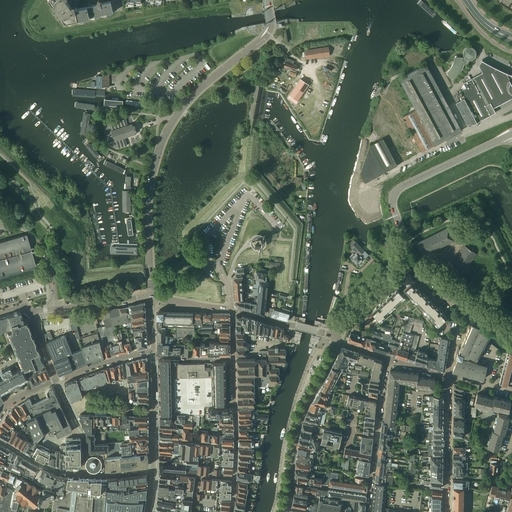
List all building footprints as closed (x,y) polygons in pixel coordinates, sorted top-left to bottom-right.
[(68,1),(67,0),(48,0),(54,7),(54,9),(55,9),(58,13),(58,14),(59,14),(65,22),(71,21),(71,22),(113,13),(110,1),(102,3),(100,1),(100,0),(97,0),(97,1),(97,2),(98,2),(96,4),(92,5),(91,4),(90,4),(89,4),(88,4),(87,4),(86,4),(85,4),(85,5),(84,5),(83,5),(82,6),(81,7),(81,8),(77,8),(75,7),(75,6),(75,5),(74,5),(73,4),(73,5),(72,5),(72,6),(72,7),(71,6),(70,5),(70,4),(70,3),(69,2),(68,1)] [(420,0),(418,3),(433,17),(436,13),(420,0)] [(441,17),(438,21),(456,37),(459,34),(441,17)] [(422,28),(420,27),(419,27),(418,27),(417,28),(416,29),(416,30),(417,31),(419,33),(427,40),(435,46),(437,48),(438,48),(439,49),(440,49),(441,49),(442,49),(442,48),(442,47),(442,46),(442,45),(441,44),(441,43),(440,43),(436,39),(428,33),(422,28)] [(305,50),(307,59),(329,56),(328,47),(305,50)] [(467,63),(471,58),(471,57),(470,57),(471,56),(472,56),(472,55),(473,55),(473,54),(473,51),(470,48),(466,50),(465,55),(467,56),(465,58),(463,60),(463,59),(463,58),(462,58),(462,62),(466,63),(467,63)] [(462,62),(462,58),(458,57),(457,57),(457,56),(456,56),(455,56),(455,57),(454,61),(453,64),(451,67),(452,67),(450,70),(447,72),(447,73),(447,74),(447,75),(448,75),(449,75),(450,76),(452,78),(454,80),(454,79),(455,79),(455,78),(456,78),(456,77),(457,77),(457,76),(458,75),(459,74),(459,73),(460,73),(460,72),(461,71),(461,70),(462,69),(462,68),(463,67),(463,66),(463,65),(464,64),(465,65),(466,64),(466,63),(462,62)] [(285,63),(284,67),(292,69),(291,70),(295,71),(297,65),(293,64),(294,61),(291,60),(291,59),(284,57),(282,62),(285,63)] [(511,74),(510,75),(509,75),(510,77),(508,77),(506,73),(507,74),(508,73),(504,71),(500,70),(496,68),(492,66),(489,64),(485,62),(482,60),(482,61),(478,65),(482,72),(471,78),(490,115),(495,112),(493,108),(511,97),(511,74)] [(461,130),(426,64),(399,78),(416,109),(435,145),(461,130)] [(490,115),(471,78),(463,83),(464,84),(461,89),(462,90),(456,93),(459,101),(456,102),(469,126),(477,122),(477,123),(478,122),(478,121),(479,120),(480,119),(481,119),(481,120),(490,115)] [(309,85),(301,79),(289,96),(297,102),(309,85)] [(73,89),(73,96),(95,97),(95,91),(73,89)] [(435,145),(416,109),(403,116),(422,152),(435,145)] [(87,114),(84,134),(89,135),(93,115),(87,114)] [(132,123),(128,125),(125,117),(109,122),(109,124),(107,124),(105,129),(106,130),(104,131),(109,144),(110,144),(110,145),(115,148),(117,147),(117,148),(127,145),(125,138),(136,134),(136,132),(137,131),(135,125),(134,125),(133,123),(132,124),(132,123)] [(383,138),(370,145),(385,172),(397,165),(383,138)] [(88,141),(85,143),(97,160),(101,157),(88,141)] [(385,172),(370,145),(360,173),(365,182),(385,172)] [(105,161),(104,165),(124,174),(126,170),(105,161)] [(130,191),(123,191),(124,211),(131,211),(130,191)] [(479,221),(475,213),(468,216),(472,224),(479,221)] [(454,240),(447,227),(416,243),(415,244),(421,257),(454,240)] [(32,252),(30,247),(28,241),(26,234),(0,241),(0,275),(35,265),(33,257),(32,252)] [(262,238),(260,237),(258,237),(257,237),(255,238),(254,240),(254,241),(254,243),(255,244),(256,245),(258,246),(260,246),(262,245),(263,243),(263,241),(263,239),(262,238)] [(356,241),(350,247),(356,253),(354,255),(353,253),(349,257),(353,260),(357,265),(364,258),(360,254),(359,256),(358,255),(364,250),(356,241)] [(465,246),(449,269),(460,277),(475,254),(465,246)] [(256,271),(255,280),(259,280),(266,281),(267,273),(265,273),(266,270),(261,268),(261,269),(260,270),(260,272),(256,271)] [(264,314),(268,281),(266,281),(259,280),(258,295),(256,312),(264,314)] [(413,290),(408,285),(405,288),(409,293),(413,290)] [(409,293),(405,288),(403,289),(404,290),(400,293),(404,296),(407,293),(408,294),(409,293)] [(415,300),(422,293),(417,288),(416,288),(415,288),(413,290),(409,293),(408,294),(414,301),(415,300)] [(404,296),(400,293),(397,289),(391,294),(392,295),(391,296),(397,303),(404,297),(404,296)] [(420,306),(428,299),(427,299),(428,298),(422,292),(422,293),(415,300),(420,306)] [(256,312),(258,295),(252,294),(252,293),(245,293),(245,297),(252,298),(251,302),(250,310),(256,312)] [(397,303),(391,296),(390,296),(390,295),(383,301),(391,309),(397,303)] [(329,297),(323,318),(327,319),(333,298),(329,297)] [(322,298),(317,314),(322,316),(327,299),(322,298)] [(427,312),(434,305),(429,300),(428,300),(428,299),(420,306),(426,313),(427,312)] [(384,315),(391,309),(383,301),(379,305),(379,306),(378,308),(384,315)] [(145,302),(132,305),(134,312),(145,310),(145,302)] [(433,318),(440,311),(439,311),(440,310),(435,304),(434,305),(427,312),(433,318)] [(134,312),(132,305),(128,306),(126,307),(126,308),(125,308),(126,314),(130,313),(134,312)] [(132,321),(130,313),(126,314),(125,308),(126,308),(126,307),(108,310),(100,312),(103,319),(110,318),(111,326),(114,325),(131,321),(132,321)] [(282,320),(285,308),(283,307),(282,310),(278,309),(275,318),(282,320)] [(384,315),(378,308),(377,307),(371,312),(379,320),(384,315)] [(268,310),(267,315),(271,316),(275,318),(278,309),(274,308),(274,309),(272,309),(271,311),(269,310),(268,310)] [(287,321),(290,313),(289,312),(290,310),(285,308),(282,320),(287,321)] [(146,318),(145,310),(134,312),(130,313),(132,321),(146,318)] [(0,404),(2,402),(2,401),(3,400),(0,395),(0,393),(7,389),(7,388),(12,385),(18,382),(19,383),(27,378),(26,377),(23,370),(33,366),(34,368),(44,364),(26,321),(22,322),(22,321),(23,321),(20,311),(0,316),(0,330),(2,330),(3,329),(8,328),(10,327),(11,331),(7,332),(8,334),(18,360),(22,368),(12,374),(8,368),(4,370),(0,372),(4,378),(0,380),(0,404)] [(194,326),(193,313),(159,311),(157,313),(157,326),(157,327),(166,328),(176,328),(176,331),(176,334),(176,337),(195,337),(194,327),(194,326)] [(447,317),(442,312),(441,312),(440,311),(433,318),(433,319),(432,320),(437,326),(447,317)] [(213,323),(212,323),(211,323),(207,322),(202,322),(203,313),(198,313),(198,326),(202,326),(201,332),(212,332),(213,323)] [(230,320),(230,314),(213,313),(212,319),(212,323),(213,323),(214,323),(217,323),(217,321),(217,319),(230,320)] [(423,320),(418,319),(408,316),(403,332),(410,333),(413,324),(422,327),(423,321),(423,320)] [(118,338),(114,325),(111,326),(110,318),(103,319),(105,326),(97,328),(98,332),(104,358),(112,356),(109,344),(108,342),(111,341),(112,343),(118,341),(118,338)] [(128,326),(127,327),(127,328),(128,328),(146,325),(146,318),(132,321),(131,321),(127,322),(128,326)] [(483,379),(488,361),(477,359),(490,335),(479,329),(479,327),(471,324),(458,353),(456,358),(458,358),(452,371),(483,379)] [(365,337),(367,332),(363,330),(361,336),(350,333),(350,334),(349,334),(348,337),(349,338),(347,342),(364,347),(367,337),(365,337)] [(129,340),(129,338),(127,331),(121,333),(122,337),(124,344),(125,352),(132,350),(129,340)] [(371,339),(368,348),(373,350),(376,341),(376,340),(377,338),(380,339),(381,339),(385,340),(389,341),(391,336),(390,335),(391,334),(389,334),(388,335),(382,333),(379,332),(373,331),(371,339)] [(104,358),(98,332),(80,337),(80,339),(87,363),(104,358)] [(413,334),(410,333),(403,332),(399,342),(395,356),(406,360),(410,347),(413,334)] [(121,333),(116,334),(118,338),(118,341),(120,347),(119,348),(120,354),(125,352),(124,344),(122,337),(121,333)] [(148,346),(147,334),(135,336),(136,340),(132,341),(133,345),(137,344),(138,349),(148,346)] [(419,336),(413,334),(410,347),(406,360),(410,361),(414,349),(416,349),(419,336)] [(87,363),(80,339),(77,340),(80,349),(72,352),(65,335),(46,342),(59,374),(87,363)] [(388,345),(385,353),(390,355),(391,355),(395,341),(395,340),(391,339),(392,336),(391,336),(389,341),(388,345)] [(448,345),(450,338),(440,336),(439,344),(448,345)] [(245,345),(245,339),(236,340),(237,348),(245,348),(247,348),(247,351),(249,351),(250,344),(247,344),(247,345),(245,345)] [(112,343),(112,344),(115,355),(120,354),(119,348),(120,347),(118,341),(112,343)] [(230,342),(219,342),(219,341),(215,341),(209,341),(209,345),(204,345),(205,343),(200,343),(200,346),(200,356),(230,355),(230,356),(231,356),(230,342)] [(385,353),(388,345),(376,341),(373,350),(385,353)] [(395,341),(391,355),(395,356),(399,342),(397,341),(395,341)] [(169,344),(157,344),(157,348),(157,350),(158,353),(163,354),(165,354),(168,354),(168,351),(170,351),(170,344),(169,344)] [(180,355),(181,348),(175,348),(176,344),(173,344),(172,351),(170,351),(168,351),(168,354),(176,354),(180,355)] [(200,356),(200,346),(192,345),(191,355),(193,355),(200,356)] [(288,353),(288,352),(288,347),(278,347),(278,346),(275,346),(275,348),(268,349),(268,351),(259,351),(258,352),(258,355),(258,359),(237,359),(238,407),(254,406),(254,387),(254,383),(255,383),(257,387),(265,386),(267,383),(269,383),(269,385),(275,385),(275,382),(278,382),(278,365),(285,364),(285,353),(288,353)] [(356,361),(359,353),(342,348),(338,355),(348,358),(356,361)] [(428,353),(425,352),(422,351),(418,350),(414,362),(420,364),(422,365),(425,366),(426,366),(427,357),(428,353)] [(346,363),(348,358),(338,355),(336,359),(346,363)] [(368,365),(370,357),(365,355),(362,363),(368,365)] [(433,368),(434,358),(427,357),(426,366),(433,368)] [(445,370),(446,364),(436,362),(437,359),(434,358),(433,368),(443,371),(445,370)] [(134,372),(143,371),(142,362),(142,359),(133,361),(134,372)] [(171,359),(158,360),(159,374),(159,380),(159,401),(159,410),(160,414),(172,414),(172,415),(202,416),(204,416),(204,408),(212,408),(212,404),(220,404),(226,404),(226,403),(225,373),(225,363),(195,364),(179,364),(179,360),(171,361),(171,359)] [(336,359),(334,364),(343,367),(347,369),(348,369),(350,366),(347,365),(348,364),(346,363),(336,359)] [(381,369),(383,361),(376,359),(373,367),(381,369)] [(134,372),(133,361),(126,363),(127,376),(134,375),(134,372)] [(334,364),(332,367),(341,371),(342,371),(345,372),(347,369),(343,367),(334,364)] [(119,375),(117,365),(110,367),(111,373),(112,380),(113,382),(115,382),(115,377),(114,378),(114,376),(119,375)] [(338,377),(341,371),(332,367),(330,371),(329,372),(329,373),(338,377)] [(45,368),(40,370),(45,380),(49,378),(45,368)] [(108,381),(106,375),(104,369),(82,377),(83,378),(78,380),(77,378),(64,383),(67,389),(65,390),(67,393),(68,393),(71,402),(84,397),(82,392),(80,392),(79,389),(83,387),(84,390),(108,381)] [(31,372),(30,373),(36,384),(40,382),(38,378),(37,375),(35,372),(34,370),(31,371),(31,372)] [(148,379),(148,370),(143,371),(134,372),(134,375),(135,375),(137,380),(148,379)] [(399,382),(400,371),(390,370),(389,381),(399,382)] [(406,383),(407,372),(400,371),(399,382),(406,383)] [(416,384),(418,377),(418,373),(407,372),(406,383),(416,384)] [(30,375),(26,377),(27,378),(31,386),(36,384),(30,373),(29,373),(30,375)] [(335,383),(338,377),(329,373),(327,376),(327,377),(326,378),(335,383)] [(425,388),(426,378),(418,377),(416,384),(416,387),(425,388)] [(332,388),(335,383),(326,378),(325,380),(325,379),(325,380),(323,383),(329,386),(328,387),(332,388)] [(434,389),(435,379),(426,378),(425,388),(434,389)] [(137,391),(137,385),(137,380),(128,381),(129,391),(137,391)] [(399,389),(399,382),(389,381),(388,388),(399,389)] [(321,388),(316,395),(328,398),(332,399),(334,392),(330,391),(321,388)] [(398,397),(399,389),(388,388),(387,396),(398,397)] [(138,391),(137,391),(129,391),(129,401),(133,401),(133,403),(138,403),(138,397),(138,391)] [(481,406),(484,395),(477,393),(474,404),(481,406)] [(65,415),(55,394),(52,395),(49,396),(32,404),(30,399),(25,401),(29,408),(31,412),(27,413),(29,418),(27,419),(35,435),(36,437),(38,439),(41,437),(43,434),(44,433),(43,431),(53,426),(58,437),(72,430),(65,415)] [(326,405),(328,398),(316,395),(312,403),(326,405)] [(491,407),(493,398),(484,395),(481,406),(491,409),(491,407)] [(397,406),(398,397),(387,396),(386,405),(397,406)] [(500,409),(502,398),(494,396),(493,398),(491,407),(500,409)] [(508,411),(510,403),(511,400),(502,398),(500,409),(508,411)] [(375,416),(376,401),(370,400),(368,407),(368,412),(365,412),(365,415),(375,416)] [(29,408),(25,401),(18,405),(24,414),(25,413),(27,412),(26,410),(29,408)] [(326,405),(312,403),(308,409),(321,412),(322,412),(323,408),(326,409),(326,405)] [(24,414),(18,405),(13,408),(21,421),(22,421),(28,417),(25,413),(24,414)] [(396,416),(397,406),(386,405),(385,415),(396,416)] [(21,421),(13,408),(8,412),(16,421),(18,423),(23,429),(26,427),(22,421),(21,421)] [(232,408),(222,408),(208,408),(208,412),(208,418),(220,418),(220,423),(233,424),(233,418),(232,415),(232,408)] [(320,417),(321,412),(308,409),(304,421),(318,424),(319,423),(322,423),(323,417),(320,417)] [(8,412),(6,415),(14,424),(16,426),(18,423),(16,421),(8,412)] [(443,423),(443,412),(433,412),(433,423),(443,423)] [(93,427),(93,415),(81,414),(81,415),(80,414),(79,416),(79,417),(87,432),(93,432),(93,427)] [(509,417),(498,414),(496,422),(507,425),(509,417)] [(14,424),(6,415),(3,421),(8,425),(7,425),(10,427),(13,429),(15,427),(12,425),(14,424)] [(128,429),(127,415),(122,415),(123,425),(119,425),(118,425),(118,426),(119,430),(123,430),(128,429)] [(173,416),(160,415),(159,423),(184,424),(185,424),(185,422),(185,418),(188,418),(188,416),(177,416),(177,419),(175,419),(175,421),(172,421),(173,416)] [(395,424),(396,416),(385,415),(384,422),(395,424)] [(149,422),(149,416),(134,416),(134,420),(134,425),(135,425),(135,423),(136,423),(136,422),(149,422)] [(202,426),(202,417),(188,416),(188,418),(185,418),(185,422),(193,423),(193,425),(194,425),(194,429),(197,430),(197,425),(202,426)] [(149,428),(149,422),(136,422),(136,423),(135,423),(135,425),(134,425),(134,420),(130,420),(130,429),(149,428)] [(8,425),(3,421),(0,426),(8,431),(9,430),(10,427),(7,425),(8,425)] [(405,438),(407,426),(384,422),(382,422),(380,435),(389,436),(405,438)] [(504,433),(507,425),(496,422),(494,430),(503,433),(504,433)] [(182,439),(184,428),(184,424),(159,423),(159,427),(176,429),(176,430),(180,430),(180,433),(179,433),(178,439),(182,439)] [(315,431),(316,426),(303,423),(301,430),(311,433),(312,430),(315,431)] [(0,426),(0,431),(3,433),(3,432),(7,435),(8,434),(10,435),(12,432),(10,431),(9,430),(8,431),(0,426)] [(207,441),(208,434),(208,431),(211,431),(211,427),(208,427),(202,426),(202,435),(201,441),(207,441)] [(218,442),(218,434),(216,434),(216,432),(218,432),(218,428),(211,427),(211,431),(210,435),(212,435),(211,442),(218,442)] [(342,432),(324,428),(323,435),(321,443),(322,443),(338,447),(342,432)] [(8,441),(15,430),(13,429),(12,432),(10,435),(8,434),(7,435),(5,439),(8,441)] [(501,441),(503,433),(494,430),(492,429),(490,437),(501,441)] [(11,443),(17,432),(18,431),(15,430),(8,441),(11,443)] [(321,443),(323,435),(311,433),(301,430),(299,438),(321,443)] [(108,451),(108,443),(106,443),(105,432),(106,432),(105,431),(96,432),(97,451),(108,451)] [(15,445),(21,435),(17,432),(11,443),(15,445)] [(97,451),(96,432),(93,432),(87,432),(87,440),(87,450),(90,452),(97,451)] [(148,440),(148,433),(141,434),(124,435),(125,442),(128,441),(130,440),(138,440),(148,440)] [(23,450),(28,441),(26,440),(26,439),(25,439),(26,437),(21,435),(15,445),(23,450)] [(498,449),(501,441),(490,437),(489,439),(488,438),(486,446),(498,449)] [(81,464),(81,450),(81,438),(66,438),(66,445),(65,454),(64,454),(64,458),(63,467),(69,467),(69,466),(69,465),(79,465),(79,464),(81,464)] [(299,438),(298,444),(310,446),(314,447),(314,449),(318,450),(320,450),(324,451),(324,449),(321,448),(322,443),(321,443),(299,438)] [(35,446),(36,446),(38,442),(35,439),(32,444),(28,441),(23,450),(27,452),(31,446),(34,447),(35,446)] [(251,440),(252,440),(252,439),(243,439),(243,440),(239,440),(239,445),(241,445),(251,446),(251,447),(258,447),(259,442),(251,442),(251,440)] [(387,442),(387,440),(382,439),(382,440),(380,440),(379,448),(386,449),(389,449),(389,445),(388,445),(388,443),(387,442)] [(148,451),(148,440),(138,440),(130,440),(128,441),(125,442),(121,442),(108,443),(108,451),(109,456),(127,454),(147,451),(148,451)] [(159,447),(159,452),(177,453),(177,457),(177,456),(178,456),(178,457),(181,458),(185,458),(194,459),(199,459),(199,453),(200,444),(179,443),(179,449),(173,448),(173,447),(159,447)] [(48,464),(51,451),(38,444),(33,454),(35,455),(34,457),(48,464)] [(12,451),(2,446),(0,450),(7,454),(9,455),(12,451)] [(35,448),(36,446),(35,446),(34,447),(31,446),(27,452),(30,454),(34,448),(35,448)] [(254,454),(254,449),(238,448),(238,454),(253,456),(257,456),(258,454),(254,454)] [(370,460),(370,454),(371,453),(360,451),(353,449),(345,448),(343,455),(343,456),(358,459),(370,461),(370,460)] [(16,454),(12,451),(9,455),(7,460),(11,462),(16,454)] [(106,456),(106,460),(105,460),(105,469),(112,470),(112,469),(129,467),(147,465),(147,456),(147,451),(127,454),(109,456),(106,456)] [(311,464),(312,456),(297,453),(296,461),(311,464)] [(19,464),(22,458),(17,455),(13,463),(18,465),(19,464)] [(177,457),(159,455),(159,461),(182,463),(186,463),(186,465),(186,473),(197,474),(199,459),(194,459),(185,458),(181,458),(178,457),(178,456),(177,456),(177,457)] [(233,464),(233,456),(222,455),(222,464),(224,464),(224,468),(223,468),(223,469),(232,470),(233,464)] [(25,477),(32,463),(22,457),(22,458),(19,464),(23,466),(22,467),(23,468),(24,468),(22,476),(24,477),(25,477)] [(96,457),(91,457),(88,459),(86,462),(85,466),(87,470),(91,472),(93,469),(97,467),(101,467),(101,463),(99,459),(96,457)] [(368,476),(370,461),(358,459),(356,473),(361,474),(368,475),(368,476)] [(0,466),(4,468),(7,469),(8,468),(6,467),(7,465),(5,464),(4,463),(0,460),(0,466)] [(182,463),(159,461),(159,470),(186,473),(186,465),(186,463),(182,463)] [(311,464),(296,461),(295,468),(310,471),(311,464)] [(491,461),(489,471),(491,472),(492,473),(493,474),(495,473),(496,472),(497,473),(498,465),(496,464),(497,462),(493,461),(491,461)] [(22,467),(18,465),(13,463),(11,462),(10,464),(8,468),(7,469),(11,471),(14,472),(17,474),(20,475),(23,468),(22,467)] [(32,479),(39,467),(32,463),(25,477),(25,478),(27,479),(28,476),(32,479)] [(261,470),(261,467),(247,466),(238,465),(237,472),(251,474),(261,475),(261,470)] [(44,482),(48,472),(39,467),(32,481),(39,484),(43,485),(44,482)] [(312,471),(310,471),(295,468),(295,475),(305,477),(314,478),(314,474),(311,474),(312,471)] [(10,473),(3,470),(2,470),(2,472),(0,477),(7,480),(10,473)] [(64,488),(65,477),(58,477),(58,476),(48,472),(44,482),(45,483),(44,483),(56,486),(55,491),(54,495),(54,496),(64,498),(64,494),(64,488)] [(260,479),(261,475),(251,474),(237,472),(237,479),(258,483),(260,479)] [(169,475),(166,474),(159,473),(159,478),(159,483),(164,484),(168,485),(173,485),(187,487),(187,485),(188,482),(183,482),(178,481),(179,476),(174,475),(169,475)] [(393,475),(386,474),(386,477),(385,477),(385,478),(383,478),(376,477),(375,481),(382,482),(383,480),(385,481),(385,484),(392,485),(393,475)] [(127,485),(126,476),(118,477),(119,486),(127,485)] [(71,488),(73,477),(65,477),(64,488),(71,488)] [(122,498),(122,492),(124,491),(124,488),(118,489),(118,490),(117,486),(119,486),(118,477),(107,478),(106,497),(122,498)] [(329,484),(330,480),(326,479),(314,478),(305,477),(305,482),(321,485),(321,484),(324,484),(324,483),(329,484)] [(23,481),(22,480),(17,485),(16,487),(17,488),(14,491),(14,493),(15,494),(14,495),(13,496),(11,508),(17,509),(19,502),(20,501),(24,504),(29,505),(30,506),(31,504),(32,506),(34,507),(36,505),(37,503),(38,504),(38,503),(40,501),(40,500),(43,497),(43,496),(42,496),(42,495),(43,495),(43,494),(43,493),(43,490),(41,489),(34,484),(24,479),(23,481)] [(442,488),(442,481),(422,479),(422,480),(423,480),(423,484),(430,485),(430,486),(442,488)] [(463,511),(464,488),(468,488),(469,481),(452,479),(452,487),(453,488),(452,511),(463,511)] [(348,482),(337,481),(330,480),(329,484),(329,486),(348,488),(348,482)] [(43,485),(39,484),(44,487),(43,490),(43,493),(43,494),(43,495),(42,495),(42,496),(43,496),(43,497),(53,499),(54,496),(54,495),(55,491),(56,486),(44,483),(45,483),(44,482),(43,485)] [(366,491),(367,485),(363,485),(354,483),(348,482),(348,488),(353,489),(366,491)] [(192,499),(193,490),(187,489),(187,487),(173,485),(168,485),(164,484),(159,483),(157,494),(175,498),(177,498),(182,498),(192,499)] [(383,511),(384,507),(387,485),(375,484),(371,511),(383,511)] [(316,494),(317,488),(295,485),(294,491),(311,494),(316,494)] [(147,486),(136,488),(134,489),(124,491),(122,492),(122,498),(131,499),(135,499),(146,498),(147,494),(147,489),(147,486)] [(12,496),(13,490),(6,488),(3,503),(6,503),(10,504),(12,496)] [(231,498),(231,489),(220,488),(219,497),(231,498)] [(327,496),(328,490),(317,488),(316,494),(320,495),(325,496),(327,496)] [(339,498),(340,492),(328,490),(327,496),(328,496),(334,497),(339,498)] [(365,502),(366,496),(349,493),(348,499),(352,500),(358,501),(359,501),(365,502)] [(322,511),(325,496),(320,495),(318,502),(318,503),(317,510),(322,511)] [(441,511),(442,496),(432,495),(429,495),(428,511),(441,511)] [(70,504),(71,499),(64,498),(54,496),(53,501),(70,504)] [(104,511),(106,497),(101,497),(97,496),(93,496),(92,502),(92,508),(91,511),(104,511)] [(145,507),(146,498),(135,499),(131,499),(122,498),(106,497),(104,511),(143,511),(144,511),(145,507)] [(344,499),(339,498),(334,497),(331,511),(345,511),(346,509),(342,508),(344,499)] [(92,508),(92,502),(75,499),(75,505),(74,506),(92,508)] [(181,504),(173,502),(157,499),(156,505),(179,509),(181,509),(181,504)] [(191,511),(192,500),(182,499),(181,504),(181,509),(191,511)] [(310,509),(317,510),(318,503),(314,502),(313,504),(311,504),(310,506),(310,509)] [(10,504),(6,503),(3,503),(1,509),(0,508),(0,511),(8,511),(9,508),(10,504)]
